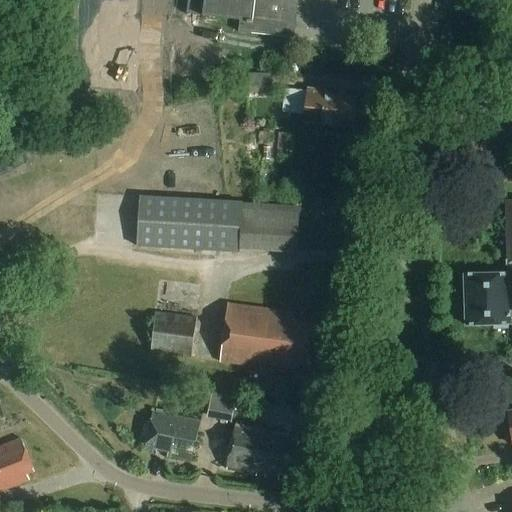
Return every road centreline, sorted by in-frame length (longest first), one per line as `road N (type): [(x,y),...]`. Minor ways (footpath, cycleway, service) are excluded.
road 1 (tertiary): [(341,499),(385,299),(407,63),(421,0)]
road 2 (unclassified): [(309,511),(138,485),(108,472),(0,369)]
